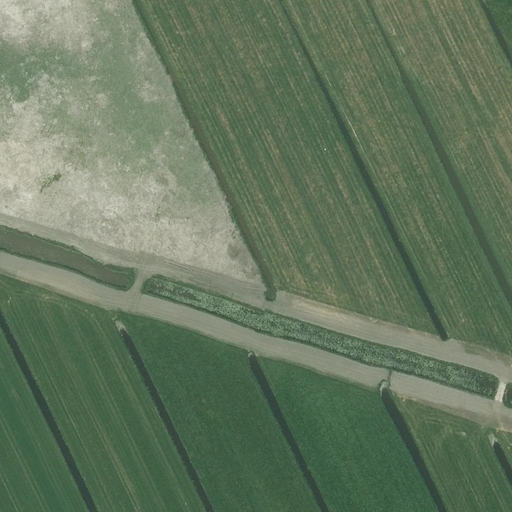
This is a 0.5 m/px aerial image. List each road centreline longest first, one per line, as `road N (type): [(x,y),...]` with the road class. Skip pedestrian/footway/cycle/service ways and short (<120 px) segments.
road 1 (track): [(145,262),(511,377)]
road 2 (track): [(0,218),(145,262),(135,298),(208,446)]
road 3 (track): [(135,298),(297,353),(356,476)]
road 4 (track): [(480,511),(467,440),(493,409),(503,375)]
